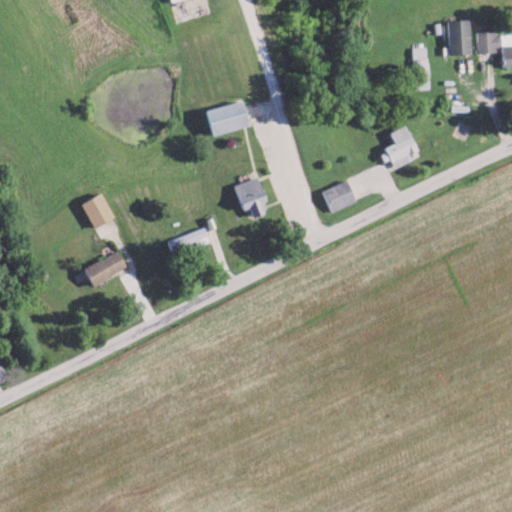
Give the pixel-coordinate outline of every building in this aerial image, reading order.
[(446,53),(468,53),(467,18),(444,19),(446,53)] [(474,31),(475,51),(499,49),(500,66),(511,65),(511,33),(492,34),(492,29),(474,31)] [(411,46),(413,89),(427,88),(425,46),(411,46)] [(201,109),(208,134),(245,124),(238,99),(201,109)] [(392,167),(410,159),(407,151),(414,149),(403,124),(386,131),(392,144),(376,150),(381,162),(389,159),(392,167)] [(230,183),(238,210),(246,207),(248,215),(260,212),(257,203),(262,201),(254,176),(230,183)] [(320,187),(327,210),(353,202),(346,180),(320,187)] [(110,217),(99,192),(78,201),(89,226),(110,217)] [(207,240),(201,226),(166,241),(169,250),(193,240),(195,245),(207,240)] [(124,265),(114,248),(81,267),(91,284),(124,265)]
